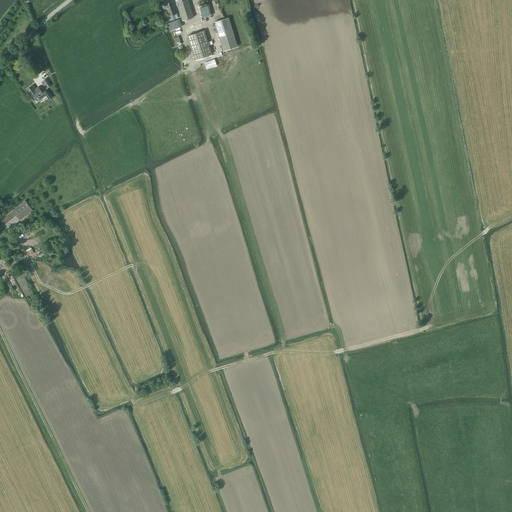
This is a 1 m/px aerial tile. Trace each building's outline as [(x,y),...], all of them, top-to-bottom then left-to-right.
[(175,0),(182,21),(193,17),(187,0),(175,0)] [(176,14),(172,1),(162,5),(163,10),(166,9),(169,16),(171,20),(178,18),(176,14)] [(223,51),(238,46),(228,17),(214,22),(223,51)] [(170,31),(179,28),(177,20),(167,23),(170,31)] [(194,60),(212,54),(204,31),(187,36),(194,60)] [(214,59),(204,63),(206,70),(217,66),(214,59)] [(32,85),(26,89),(29,93),(29,94),(33,100),(36,98),(38,100),(45,95),(48,100),(52,97),(46,90),(43,92),(42,93),(38,87),(35,89),(32,85)] [(25,200),(12,210),(0,219),(0,221),(7,230),(19,220),(32,210),(25,200)]
